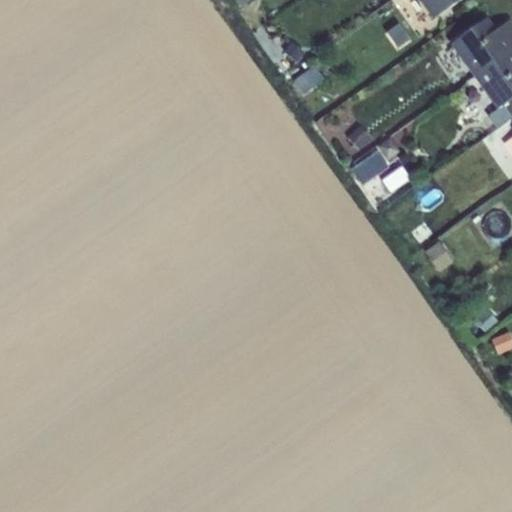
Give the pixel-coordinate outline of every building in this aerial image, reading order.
[(419,0),(432,18),(456,0),(419,0)] [(449,42),(476,81),(511,57),(511,24),(508,19),(496,28),(487,16),(449,42)] [(511,57),(476,81),(496,108),(486,115),(495,128),(511,115),(511,57)] [(299,75),(309,92),(322,85),(312,67),(299,75)] [(359,151),(370,139),(356,127),(345,140),(359,151)] [(375,150),(349,170),(362,187),(388,166),(375,150)] [(425,221),(409,231),(418,246),(434,236),(425,221)] [(440,243),(425,252),(437,273),(453,264),(440,243)] [(483,333),(497,322),(487,309),(473,320),(483,333)] [(496,356),(511,349),(511,338),(509,331),(489,339),(496,356)]
